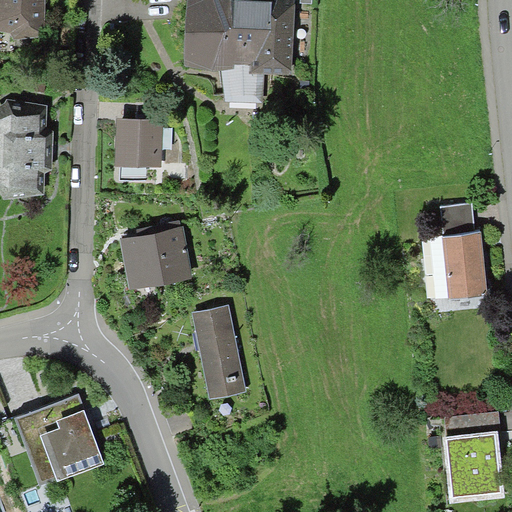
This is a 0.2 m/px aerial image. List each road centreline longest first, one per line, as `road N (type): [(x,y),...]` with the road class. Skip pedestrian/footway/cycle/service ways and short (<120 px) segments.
road 1 (residential): [(86,0),(67,346)]
road 2 (residential): [(67,346),(115,379),(171,511)]
road 3 (residential): [(499,0),(511,158)]
